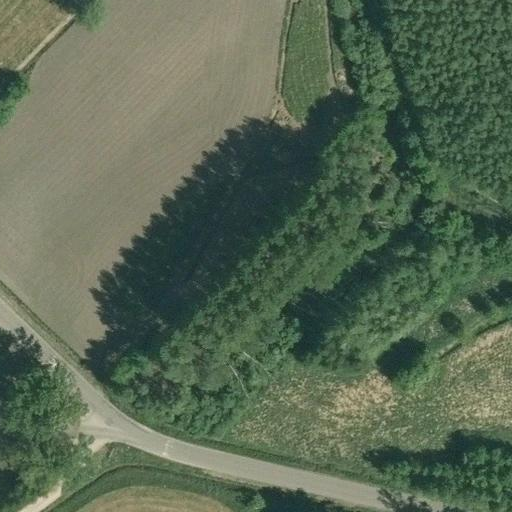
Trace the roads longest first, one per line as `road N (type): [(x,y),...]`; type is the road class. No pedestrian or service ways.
road 1 (unclassified): [(454,511),(105,433)]
road 2 (unclassified): [(105,433),(71,378),(0,307)]
